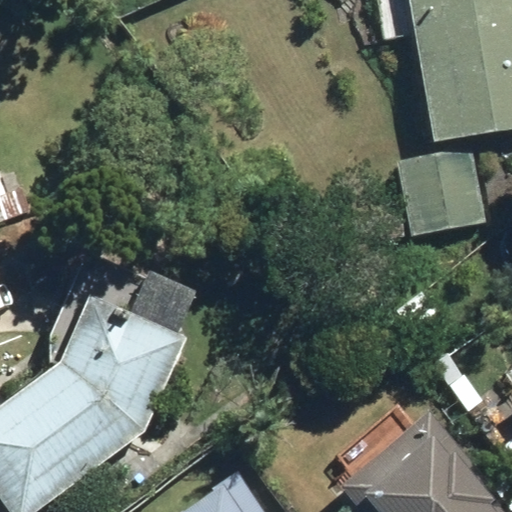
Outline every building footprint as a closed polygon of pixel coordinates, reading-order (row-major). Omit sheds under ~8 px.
[(511,0),(406,0),(428,153),(511,141),(511,0)] [(476,157),(393,167),(402,242),(485,232),(476,157)] [(92,308),(50,366),(0,407),(0,511),(40,511),(132,438),(177,347),(92,308)] [(501,511),(426,417),(331,491),(347,511),(501,511)] [(253,511),(232,482),(190,511),(253,511)]
